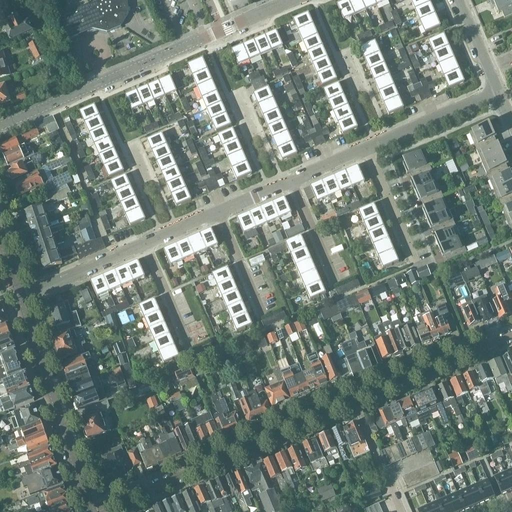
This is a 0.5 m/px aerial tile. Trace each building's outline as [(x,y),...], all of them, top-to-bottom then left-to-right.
[(13,0),(11,0),(0,5),(0,6),(5,18),(1,20),(10,41),(33,31),(28,22),(24,24),(13,0)] [(59,18),(69,40),(79,36),(76,29),(88,24),(93,30),(108,33),(121,27),(129,15),(127,0),(87,0),(89,5),(59,18)] [(366,11),(361,0),(352,0),(349,1),(355,16),(366,11)] [(377,6),(374,0),(361,0),(366,11),(377,6)] [(430,4),(428,0),(410,0),(415,10),(430,4)] [(511,0),(492,0),(494,3),(499,14),(502,13),(505,19),(511,15),(511,0)] [(349,1),(338,6),(344,21),(355,16),(349,1)] [(436,16),(430,4),(415,10),(421,22),(436,16)] [(299,32),(313,26),(308,14),(294,21),(299,32)] [(408,22),(416,19),(414,14),(406,17),(408,22)] [(441,27),(436,16),(421,22),(426,34),(441,27)] [(299,32),(304,43),(318,37),(313,26),(299,32)] [(283,47),(277,32),(266,37),(272,51),(283,47)] [(429,42),(435,54),(449,48),(444,36),(429,42)] [(255,42),(261,56),(272,51),(266,37),(255,42)] [(304,43),(308,54),(323,48),(318,37),(304,43)] [(37,42),(31,45),(38,59),(44,56),(37,42)] [(261,56),(255,42),(244,46),(250,61),(261,56)] [(365,47),(361,49),(365,60),(380,54),(375,43),(367,46),(367,45),(364,46),(365,47)] [(250,61),(244,46),(233,51),(239,66),(250,61)] [(308,54),(313,65),(328,59),(323,48),(308,54)] [(454,60),(449,48),(435,54),(440,66),(454,60)] [(3,53),(0,54),(0,78),(10,75),(3,53)] [(385,65),(380,54),(365,60),(370,71),(385,65)] [(313,65),(318,76),(332,70),(328,59),(313,65)] [(193,77),(208,71),(203,60),(188,66),(193,77)] [(459,71),(454,60),(440,66),(445,78),(459,71)] [(385,65),(370,71),(375,82),(390,76),(385,65)] [(337,81),(332,70),(318,76),(322,87),(337,81)] [(193,77),(198,88),(212,82),(208,71),(193,77)] [(459,71),(445,78),(450,89),(464,83),(459,71)] [(394,87),(390,76),(375,82),(380,93),(394,87)] [(177,93),(170,78),(159,83),(166,97),(177,93)] [(257,81),(252,83),(253,87),(255,90),(256,94),(268,88),(267,84),(268,84),(267,82),(266,82),(264,78),(262,79),(257,81)] [(198,88),(203,99),(217,93),(212,82),(198,88)] [(166,97),(159,83),(148,87),(155,102),(166,97)] [(419,84),(414,86),(416,91),(417,91),(422,88),(423,88),(421,83),(419,84)] [(329,102),(344,96),(339,85),(324,91),(329,102)] [(0,105),(5,104),(6,106),(11,104),(5,86),(0,87),(0,105)] [(432,97),(429,90),(427,86),(423,88),(422,88),(427,99),(432,97)] [(155,102),(148,87),(137,92),(144,107),(155,102)] [(399,98),(394,87),(380,93),(384,104),(399,98)] [(257,94),(254,95),(259,106),(273,100),(268,88),(256,94),(257,94)] [(417,91),(419,96),(422,102),(427,99),(422,88),(417,91)] [(132,111),(144,107),(137,92),(126,97),(132,111)] [(25,93),(16,96),(19,102),(27,99),(25,93)] [(222,104),(217,93),(203,99),(207,110),(222,104)] [(295,104),(300,101),(297,95),(292,97),(295,104)] [(334,113),(348,107),(344,96),(329,102),(334,113)] [(399,98),(384,104),(389,115),(404,109),(399,98)] [(259,106),(264,117),(278,111),(273,100),(259,106)] [(300,101),(295,104),(297,110),(303,108),(300,101)] [(207,110),(212,121),(227,115),(222,104),(207,110)] [(95,106),(80,113),(85,124),(100,117),(98,113),(95,106)] [(339,124),(353,118),(348,107),(334,113),(339,124)] [(278,111),(264,117),(268,128),(283,122),(278,111)] [(217,133),(231,126),(227,115),(212,121),(217,133)] [(1,144),(0,144),(0,152),(1,154),(2,153),(3,156),(20,148),(18,144),(24,141),(24,142),(39,135),(37,132),(46,128),(49,135),(57,131),(59,130),(53,117),(34,125),(36,129),(15,139),(7,143),(2,145),(1,144)] [(100,117),(85,124),(90,135),(104,128),(102,122),(100,117)] [(353,118),(339,124),(343,135),(358,129),(353,118)] [(268,128),(273,139),(288,133),(283,122),(268,128)] [(477,151),(497,142),(495,138),(497,137),(496,136),(493,127),(491,128),(489,125),(480,129),(480,127),(473,130),(473,132),(469,134),(477,151)] [(104,128),(90,135),(95,146),(109,139),(108,136),(104,128)] [(312,130),(307,132),(309,137),(311,136),(314,135),(316,134),(317,134),(315,129),(312,130)] [(223,148),(238,141),(233,130),(218,137),(223,148)] [(49,135),(47,136),(53,148),(63,144),(57,131),(49,135)] [(321,145),(326,143),(323,137),(321,132),(317,134),(316,134),(321,145)] [(292,144),(288,133),(273,139),(278,150),(292,144)] [(321,145),(316,134),(314,135),(311,136),(315,146),(315,147),(321,145)] [(147,141),(152,152),(167,146),(162,135),(147,141)] [(109,139),(95,146),(100,157),(114,150),(111,143),(109,139)] [(228,159),(243,152),(238,141),(223,148),(228,159)] [(482,164),(505,155),(501,145),(498,146),(497,142),(477,151),(482,164)] [(65,149),(63,143),(53,148),(55,154),(65,149)] [(167,146),(152,152),(154,156),(157,163),(172,157),(169,150),(172,149),(170,144),(167,146)] [(283,161),(297,155),(292,144),(278,150),(283,161)] [(32,150),(27,152),(25,146),(20,148),(3,156),(4,157),(2,158),(4,162),(6,163),(8,167),(34,155),(32,150)] [(114,150),(100,157),(104,167),(119,161),(117,157),(114,150)] [(83,151),(77,153),(80,160),(86,157),(83,151)] [(233,170),(247,163),(243,152),(228,159),(233,170)] [(410,174),(411,178),(431,170),(424,153),(420,154),(420,153),(413,156),(413,157),(404,161),(405,164),(403,165),(407,175),(410,174)] [(40,154),(28,160),(28,161),(12,169),(13,172),(10,173),(10,174),(9,176),(11,180),(13,180),(13,181),(36,170),(34,166),(35,166),(36,166),(37,166),(38,165),(39,165),(40,164),(40,163),(41,162),(41,161),(42,160),(42,159),(42,158),(42,157),(41,156),(41,155),(40,154)] [(215,164),(213,160),(209,161),(207,155),(201,157),(206,168),(215,164)] [(507,166),(509,165),(505,155),(482,164),(488,178),(508,170),(507,166)] [(72,162),(70,156),(46,167),(49,173),(50,172),(72,162)] [(172,157),(157,163),(162,174),(177,168),(172,157)] [(119,161),(104,167),(109,179),(124,172),(121,165),(119,161)] [(466,162),(459,165),(462,173),(470,170),(466,162)] [(247,163),(233,170),(237,181),(252,175),(247,163)] [(363,165),(358,167),(361,174),(362,174),(362,176),(365,183),(370,181),(363,165)] [(89,166),(84,169),(87,175),(92,173),(89,166)] [(346,172),(353,188),(365,183),(362,176),(362,174),(361,174),(358,167),(346,172)] [(162,174),(167,185),(182,179),(177,168),(162,174)] [(44,170),(42,172),(14,184),(20,196),(43,185),(47,194),(72,182),(68,173),(49,182),(44,170)] [(431,170),(411,178),(413,182),(411,183),(415,193),(437,184),(431,170)] [(494,192),(511,184),(511,173),(510,174),(508,170),(488,178),(494,192)] [(342,193),(353,188),(346,172),(335,177),(342,193)] [(79,179),(76,173),(72,175),(76,185),(80,183),(79,179)] [(215,177),(217,183),(224,180),(221,175),(216,177),(215,177)] [(116,193),(130,187),(126,176),(111,183),(116,193)] [(220,189),(217,183),(215,177),(211,179),(210,180),(214,191),(220,189)] [(323,182),(330,198),(332,203),(337,201),(335,196),(342,193),(335,177),(323,182)] [(167,185),(172,196),(186,190),(182,179),(167,185)] [(204,182),(207,187),(209,193),(214,191),(210,180),(204,182)] [(318,203),(330,198),(323,182),(311,187),(318,203)] [(421,202),(423,206),(443,197),(437,184),(415,193),(419,203),(421,202)] [(500,206),(511,200),(511,184),(494,192),(500,206)] [(468,188),(467,188),(469,194),(477,191),(474,185),(468,188)] [(116,193),(121,204),(135,198),(130,187),(116,193)] [(69,188),(49,197),(52,204),(52,205),(60,202),(68,198),(67,194),(71,193),(69,188)] [(465,189),(459,191),(462,197),(469,194),(467,188),(465,189)] [(191,201),(186,190),(172,196),(177,207),(191,201)] [(443,197),(423,206),(425,210),(423,211),(427,221),(449,211),(443,197)] [(140,208),(139,205),(135,198),(121,204),(124,211),(121,213),(122,216),(126,215),(140,208)] [(273,204),(280,220),(292,215),(289,208),(289,206),(288,206),(285,199),(273,204)] [(506,220),(511,217),(511,200),(500,206),(506,220)] [(348,206),(350,212),(361,207),(359,202),(348,206)] [(27,217),(25,220),(27,223),(30,225),(47,219),(45,211),(48,211),(49,213),(54,211),(55,214),(64,211),(62,205),(61,206),(53,208),(52,205),(52,204),(26,213),(27,217)] [(261,209),(268,225),(280,220),(273,204),(261,209)] [(359,212),(363,222),(379,215),(374,205),(359,212)] [(131,227),(145,221),(140,208),(126,215),(131,227)] [(338,217),(350,212),(348,208),(336,213),(338,217)] [(257,230),(268,225),(261,209),(250,214),(257,230)] [(433,229),(435,233),(455,225),(449,211),(427,221),(431,230),(433,229)] [(330,221),(336,218),(337,218),(335,213),(321,219),(323,224),(330,221)] [(244,235),(257,230),(250,214),(238,219),(244,235)] [(33,236),(58,228),(59,227),(59,228),(63,226),(63,225),(63,223),(62,220),(61,219),(59,215),(47,219),(30,225),(31,228),(29,232),(30,235),(33,236)] [(369,235),(384,228),(379,215),(363,222),(369,235)] [(478,221),(472,223),(475,230),(481,227),(478,221)] [(79,227),(81,233),(92,229),(90,223),(79,227)] [(291,229),(286,232),(289,239),(305,232),(302,225),(291,229)] [(455,225),(435,233),(436,238),(434,238),(438,248),(461,239),(455,225)] [(33,236),(34,240),(33,243),(34,247),(37,248),(55,242),(52,234),(61,232),(59,228),(59,227),(58,228),(33,236)] [(369,235),(374,246),(389,240),(384,228),(369,235)] [(92,229),(81,233),(85,244),(90,242),(96,241),(96,240),(92,229)] [(199,235),(206,251),(218,246),(215,239),(216,239),(215,237),(214,237),(211,230),(199,235)] [(280,232),(273,235),(277,244),(284,241),(280,232)] [(195,256),(206,251),(199,235),(188,240),(195,256)] [(288,249),(291,255),(306,249),(301,237),(268,251),(271,258),(285,252),(285,251),(288,249)] [(488,243),(486,238),(477,242),(479,247),(488,243)] [(55,242),(37,248),(38,251),(37,254),(38,258),(41,259),(59,253),(56,246),(64,243),(63,239),(55,242)] [(96,240),(96,241),(100,251),(106,248),(102,239),(96,240)] [(467,253),(466,253),(461,239),(438,248),(442,258),(445,257),(447,262),(467,253)] [(176,245),(183,261),(195,256),(188,240),(176,245)] [(394,251),(389,240),(374,246),(379,258),(394,251)] [(96,241),(90,242),(95,253),(100,251),(96,241)] [(90,242),(85,244),(90,255),(95,253),(90,242)] [(85,244),(79,246),(85,258),(90,255),(85,244)] [(183,261),(176,245),(164,251),(171,267),(183,261)] [(77,254),(79,260),(85,258),(79,246),(59,253),(41,259),(42,263),(41,265),(42,269),(44,270),(62,264),(61,260),(77,254)] [(291,255),(296,267),(311,260),(306,249),(291,255)] [(509,250),(494,257),(497,263),(511,257),(509,250)] [(399,263),(394,251),(379,258),(384,269),(391,266),(393,266),(393,265),(399,263)] [(494,257),(483,262),(486,269),(497,264),(497,263),(494,257)] [(316,271),(311,260),(296,267),(301,278),(316,271)] [(133,283),(145,278),(142,271),(142,269),(141,269),(138,262),(126,267),(133,283)] [(207,266),(200,269),(203,275),(209,272),(207,266)] [(126,267),(114,272),(121,288),(133,283),(126,267)] [(416,271),(420,280),(431,276),(427,267),(416,271)] [(469,267),(460,271),(460,273),(462,278),(464,283),(465,283),(466,285),(470,283),(469,280),(466,274),(471,271),(469,267)] [(375,278),(371,268),(365,271),(369,281),(375,278)] [(217,287),(233,280),(228,269),(212,275),(217,287)] [(479,276),(476,269),(466,274),(469,280),(479,276)] [(301,278),(306,289),(321,283),(316,271),(301,278)] [(412,285),(420,282),(416,271),(408,274),(412,285)] [(121,288),(114,272),(102,277),(109,293),(121,288)] [(462,278),(460,273),(446,278),(450,289),(456,287),(454,281),(462,278)] [(285,276),(279,278),(282,285),(288,282),(285,276)] [(398,287),(407,283),(404,276),(395,279),(398,287)] [(102,277),(91,282),(98,298),(109,293),(102,277)] [(217,287),(212,289),(214,294),(219,292),(222,298),(238,291),(233,280),(217,287)] [(395,280),(387,283),(390,291),(394,289),(395,291),(399,290),(398,287),(395,280)] [(326,294),(321,283),(306,289),(311,301),(318,298),(319,298),(319,297),(326,294)] [(203,284),(198,286),(201,293),(206,291),(203,284)] [(387,292),(383,284),(377,287),(380,295),(381,295),(386,293),(387,292)] [(497,299),(492,301),(492,302),(498,314),(500,318),(511,314),(506,303),(511,300),(511,297),(511,296),(506,285),(494,291),(497,299)] [(372,289),(370,290),(374,298),(380,295),(377,287),(372,289)] [(227,309),(243,303),(238,291),(222,298),(227,309)] [(363,293),(356,296),(356,297),(360,305),(371,301),(367,291),(363,293)] [(139,296),(133,299),(136,305),(141,303),(139,296)] [(324,310),(320,311),(324,321),(341,314),(360,305),(356,297),(356,296),(340,303),(338,304),(336,304),(326,309),(324,310)] [(485,296),(473,302),(475,305),(478,311),(483,323),(495,318),(494,316),(489,306),(488,304),(487,301),(487,300),(485,296)] [(465,300),(467,304),(462,306),(464,311),(463,311),(470,326),(471,327),(477,324),(480,322),(470,298),(465,300)] [(51,309),(49,309),(51,315),(52,314),(57,328),(59,334),(81,327),(77,312),(72,314),(68,301),(50,307),(51,309)] [(144,319),(160,312),(155,301),(139,307),(144,319)] [(491,303),(488,304),(489,306),(494,316),(498,314),(492,302),(491,303)] [(243,303),(227,309),(232,321),(248,314),(243,303)] [(436,308),(431,310),(431,311),(433,315),(441,338),(451,334),(445,318),(449,316),(445,305),(436,308)] [(431,311),(422,315),(424,320),(428,330),(432,341),(441,338),(433,315),(431,311)] [(118,315),(123,326),(130,323),(126,312),(118,315)] [(149,330),(165,324),(160,312),(144,319),(149,330)] [(248,314),(232,321),(237,333),(245,329),(245,330),(246,329),(253,326),(248,314)] [(420,324),(415,326),(416,329),(423,345),(432,341),(428,330),(424,320),(422,315),(422,314),(417,316),(419,322),(420,324)] [(115,315),(107,317),(111,328),(118,325),(115,315)] [(311,327),(320,323),(316,315),(307,319),(311,327)] [(301,338),(309,335),(302,320),(295,324),(301,338)] [(411,349),(402,326),(400,320),(391,324),(403,353),(411,349)] [(403,353),(391,324),(390,322),(382,326),(394,356),(395,356),(395,357),(400,355),(400,354),(403,353)] [(420,346),(412,325),(411,322),(402,326),(411,349),(420,346)] [(0,339),(10,335),(9,334),(10,332),(9,329),(7,328),(6,324),(0,326),(0,339)] [(154,342),(170,335),(165,324),(149,330),(154,342)] [(289,337),(296,333),(293,325),(285,328),(289,337)] [(383,336),(375,339),(384,360),(394,356),(382,326),(378,327),(380,333),(381,332),(383,336)] [(279,338),(287,335),(285,330),(277,333),(279,338)] [(57,350),(83,340),(82,336),(76,338),(74,331),(53,339),(53,340),(52,341),(54,344),(55,345),(57,350)] [(270,344),(278,341),(275,333),(267,336),(270,344)] [(0,339),(0,354),(15,349),(12,343),(13,341),(12,337),(10,337),(10,335),(0,339)] [(159,353),(175,346),(170,335),(154,342),(159,353)] [(260,350),(268,347),(264,338),(256,341),(260,350)] [(127,341),(131,349),(136,347),(133,339),(127,341)] [(84,340),(57,350),(58,354),(58,355),(59,359),(60,359),(61,360),(76,355),(77,356),(84,354),(81,345),(85,344),(84,340)] [(121,343),(113,346),(117,356),(125,353),(121,343)] [(359,346),(354,348),(364,376),(368,374),(375,371),(374,369),(383,365),(376,348),(368,352),(366,349),(365,344),(359,346)] [(175,346),(159,353),(164,364),(172,361),(173,361),(173,360),(180,357),(175,346)] [(321,360),(330,383),(331,382),(332,384),(337,382),(337,380),(342,378),(340,374),(341,374),(330,346),(324,348),(328,358),(321,360)] [(347,360),(337,364),(343,378),(352,374),(355,379),(361,376),(361,377),(364,376),(354,348),(344,352),(344,353),(347,360)] [(0,368),(19,362),(17,357),(18,356),(17,352),(15,352),(15,351),(0,356),(0,368)] [(316,353),(307,356),(309,361),(319,387),(328,384),(319,361),(317,356),(316,353)] [(126,354),(118,357),(121,366),(129,364),(126,354)] [(227,354),(219,358),(222,364),(230,361),(227,354)] [(67,368),(64,369),(67,377),(94,366),(90,355),(65,364),(67,368)] [(510,384),(511,384),(511,383),(511,355),(504,359),(505,362),(502,364),(501,364),(510,384)] [(215,357),(209,359),(211,365),(213,367),(219,365),(216,359),(215,357)] [(501,364),(502,364),(500,360),(489,365),(498,386),(505,383),(509,393),(511,391),(511,387),(511,384),(510,384),(501,364)] [(307,372),(303,373),(310,391),(319,387),(309,361),(303,364),(307,372)] [(19,362),(0,368),(0,381),(4,380),(23,373),(22,373),(23,371),(22,367),(21,366),(19,362)] [(299,365),(290,368),(292,372),(301,395),(310,391),(303,373),(299,365)] [(94,366),(67,377),(70,389),(95,379),(98,377),(96,371),(94,366)] [(483,397),(491,394),(486,383),(493,380),(487,366),(480,369),(480,370),(478,371),(477,370),(476,370),(477,372),(473,374),(483,397)] [(195,377),(192,370),(189,371),(187,368),(174,374),(178,383),(179,382),(189,378),(189,380),(195,377)] [(279,384),(265,390),(266,391),(272,407),(291,399),(284,382),(284,381),(282,375),(281,373),(281,372),(279,368),(273,370),(279,384)] [(290,368),(281,372),(281,373),(282,375),(284,381),(292,399),(301,395),(292,372),(290,368)] [(121,369),(113,371),(117,382),(124,379),(121,369)] [(475,404),(484,400),(483,397),(473,374),(473,373),(468,375),(467,375),(465,375),(464,377),(463,377),(470,392),(475,404)] [(23,375),(0,383),(0,398),(4,397),(29,388),(30,387),(25,374),(23,375)] [(95,379),(70,389),(74,400),(103,388),(98,377),(95,379)] [(457,403),(463,401),(461,397),(468,394),(462,378),(460,379),(459,378),(456,379),(456,380),(451,383),(457,398),(456,399),(457,403)] [(235,384),(229,386),(234,401),(239,399),(240,402),(248,423),(258,420),(248,394),(247,390),(239,393),(235,384)] [(437,388),(443,403),(446,409),(451,406),(456,418),(462,416),(458,408),(456,403),(448,384),(443,386),(442,385),(439,386),(438,388),(437,388)] [(150,385),(139,389),(141,395),(152,391),(150,385)] [(261,386),(255,388),(257,395),(263,392),(261,386)] [(103,388),(74,400),(78,411),(104,401),(107,400),(103,388)] [(1,401),(0,400),(0,406),(3,406),(5,413),(9,411),(34,402),(30,390),(1,401)] [(423,395),(432,417),(431,415),(439,412),(443,423),(448,421),(442,406),(440,405),(434,390),(429,392),(427,391),(424,392),(423,395)] [(255,391),(248,394),(258,420),(266,417),(257,396),(256,392),(255,391)] [(179,393),(168,397),(171,404),(182,399),(179,393)] [(426,420),(432,417),(423,395),(422,395),(420,394),(417,396),(416,398),(411,400),(418,415),(417,416),(421,426),(427,424),(426,420)] [(216,395),(211,397),(218,414),(214,416),(213,418),(215,422),(222,437),(221,437),(222,437),(223,439),(229,436),(228,435),(229,434),(232,433),(219,401),(218,399),(216,395)] [(257,396),(266,417),(273,414),(268,401),(263,403),(261,398),(262,398),(260,395),(257,396)] [(155,397),(147,400),(149,406),(152,405),(154,408),(159,406),(155,397)] [(224,399),(219,401),(232,433),(235,431),(236,431),(237,433),(243,430),(242,429),(243,428),(236,413),(230,415),(229,410),(224,399)] [(183,400),(173,404),(175,409),(177,413),(187,409),(183,400)] [(409,425),(413,423),(419,421),(410,400),(408,401),(407,400),(404,401),(404,403),(399,405),(405,420),(407,419),(409,425)] [(89,416),(83,418),(87,430),(85,431),(84,434),(85,437),(88,439),(107,433),(103,421),(104,420),(102,412),(108,410),(110,408),(108,402),(99,406),(86,410),(89,416)] [(486,403),(480,405),(484,414),(489,411),(486,403)] [(20,409),(14,412),(20,430),(40,421),(34,404),(20,409)] [(389,409),(396,424),(401,422),(404,427),(408,425),(405,420),(399,405),(395,407),(394,406),(391,407),(390,409),(389,409)] [(381,430),(386,428),(392,426),(398,441),(402,439),(396,424),(389,409),(386,411),(384,410),(382,411),(381,413),(380,413),(382,418),(377,420),(377,421),(377,422),(377,423),(377,424),(377,425),(377,426),(378,426),(378,427),(379,428),(380,429),(381,430)] [(210,414),(192,422),(193,425),(202,446),(220,438),(214,423),(210,414)] [(370,453),(357,422),(349,426),(342,429),(348,444),(354,459),(370,453)] [(16,441),(11,443),(12,446),(45,434),(44,430),(45,427),(44,424),(42,423),(18,432),(20,438),(16,440),(16,441)] [(178,431),(175,433),(177,439),(184,454),(184,455),(186,454),(189,453),(193,451),(193,450),(182,425),(182,424),(175,427),(178,431)] [(187,424),(182,425),(193,450),(194,449),(196,450),(199,449),(199,447),(202,446),(193,425),(188,427),(187,424)] [(342,429),(341,429),(341,428),(332,432),(344,462),(348,460),(342,447),(348,444),(342,429)] [(330,464),(332,463),(334,462),(331,455),(338,452),(330,433),(319,438),(330,464)] [(427,433),(423,435),(423,437),(426,444),(431,442),(427,433)] [(12,446),(9,448),(10,452),(27,446),(30,452),(49,445),(49,444),(50,442),(49,439),(47,438),(45,434),(12,446)] [(163,445),(158,447),(165,462),(170,460),(174,459),(164,435),(163,434),(162,434),(159,436),(163,445)] [(167,434),(164,435),(174,459),(177,457),(183,454),(176,439),(174,434),(169,436),(168,434),(167,434)] [(422,434),(416,437),(423,451),(428,449),(426,444),(423,437),(423,435),(422,434)] [(511,434),(501,439),(504,446),(511,442),(511,434)] [(416,437),(414,438),(411,439),(417,454),(423,451),(416,437)] [(142,445),(137,447),(140,454),(147,470),(153,468),(156,467),(145,441),(145,439),(140,441),(142,445)] [(149,439),(145,441),(156,467),(159,465),(165,462),(158,447),(153,449),(149,439)] [(417,454),(411,439),(410,439),(406,441),(412,456),(417,454)] [(310,465),(313,473),(328,467),(317,440),(312,442),(312,441),(303,445),(311,465),(310,465)] [(407,458),(412,456),(406,441),(400,444),(407,458)] [(402,461),(407,458),(400,444),(395,446),(402,461)] [(468,460),(479,456),(474,445),(464,449),(468,460)] [(390,448),(396,463),(402,461),(395,446),(390,448)] [(53,457),(50,447),(27,456),(29,461),(19,466),(20,470),(53,457)] [(288,452),(296,472),(307,468),(298,448),(288,452)] [(391,465),(396,463),(390,448),(384,451),(391,465)] [(135,451),(128,454),(134,467),(141,464),(135,451)] [(391,465),(384,451),(379,453),(386,467),(391,465)] [(109,455),(102,457),(108,475),(114,474),(116,480),(126,477),(124,470),(125,470),(121,458),(119,452),(109,455)] [(295,474),(286,453),(285,454),(284,453),(280,454),(280,456),(276,458),(284,478),(289,488),(291,494),(296,492),(289,476),(295,474)] [(448,456),(454,468),(462,465),(457,453),(448,456)] [(53,457),(20,470),(24,479),(30,476),(34,475),(42,472),(56,466),(53,457)] [(283,479),(274,459),(269,461),(267,461),(265,462),(264,463),(271,480),(276,478),(282,491),(289,488),(284,478),(283,479)] [(441,460),(435,463),(439,472),(445,470),(441,460)] [(265,493),(262,495),(260,496),(266,511),(284,511),(263,463),(244,472),(253,493),(259,490),(258,487),(262,485),(265,493)] [(434,463),(429,466),(434,477),(439,475),(434,463)] [(24,479),(21,480),(24,488),(27,486),(30,495),(48,489),(63,483),(57,466),(56,466),(42,472),(41,472),(34,475),(30,476),(24,479)] [(428,479),(434,477),(429,466),(424,468),(428,479)] [(423,481),(428,479),(424,468),(418,470),(423,481)] [(418,484),(423,481),(418,470),(413,473),(418,484)] [(242,472),(234,476),(247,508),(248,508),(252,506),(246,491),(250,490),(242,472)] [(413,473),(408,475),(412,486),(418,484),(413,473)] [(319,482),(316,474),(311,476),(314,484),(319,482)] [(501,495),(511,490),(505,474),(494,478),(501,495)] [(407,488),(412,486),(408,475),(402,477),(407,488)] [(248,508),(247,508),(234,476),(226,480),(233,497),(237,495),(244,511),(248,511),(249,511),(248,508)] [(138,489),(148,485),(146,478),(135,482),(138,489)] [(215,483),(227,511),(231,511),(226,498),(231,496),(223,479),(215,483)] [(478,486),(485,502),(495,498),(488,481),(478,486)] [(227,511),(215,483),(212,484),(210,483),(207,485),(207,486),(206,487),(213,504),(218,502),(222,511),(227,511)] [(36,498),(28,501),(30,507),(37,504),(38,505),(40,504),(67,494),(65,489),(64,485),(63,486),(43,493),(37,495),(38,499),(36,499),(36,498)] [(318,490),(322,501),(335,496),(331,485),(318,490)] [(485,502),(478,486),(468,490),(475,506),(485,502)] [(194,491),(201,507),(206,504),(209,511),(214,511),(204,487),(194,491)] [(366,494),(369,501),(382,496),(379,490),(366,494)] [(458,494),(465,511),(475,506),(468,490),(458,494)] [(200,511),(192,492),(182,496),(189,511),(200,511)] [(40,504),(42,511),(43,511),(69,503),(67,494),(40,504)] [(453,511),(461,511),(465,511),(458,494),(448,499),(453,511)] [(171,502),(175,511),(186,511),(180,497),(171,502)] [(441,511),(453,511),(448,499),(438,503),(441,511)] [(175,511),(171,502),(162,505),(164,511),(175,511)] [(70,511),(72,511),(69,503),(43,511),(70,511)] [(441,511),(438,503),(428,507),(430,511),(441,511)]
